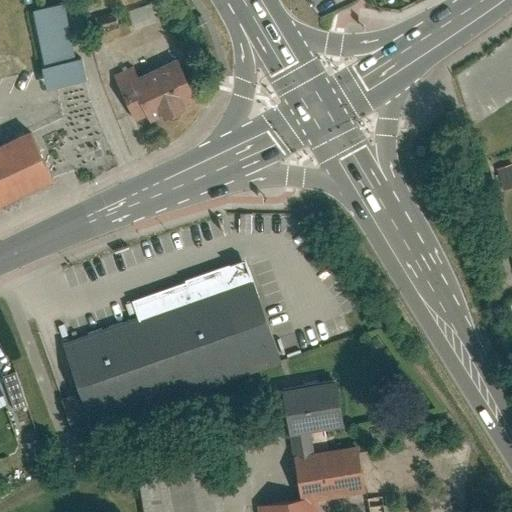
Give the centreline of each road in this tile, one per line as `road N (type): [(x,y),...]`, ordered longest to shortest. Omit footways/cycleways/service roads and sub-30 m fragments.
road 1 (primary): [(386,215),(511,431)]
road 2 (primary): [(475,13),(375,51),(320,44),(265,17)]
road 3 (secondary): [(180,181),(0,261)]
road 4 (primary): [(180,181),(367,182)]
road 5 (primary): [(241,0),(250,86),(206,169)]
road 6 (primary): [(386,215),(392,128),(416,57)]
road 7 (secondary): [(325,115),(206,169)]
